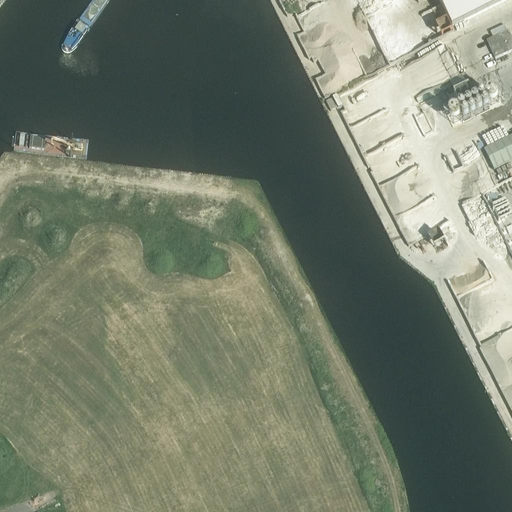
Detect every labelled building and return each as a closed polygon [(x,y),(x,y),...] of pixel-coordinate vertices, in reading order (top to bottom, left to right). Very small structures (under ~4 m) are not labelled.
[(509,0),(438,0),(452,29),(509,0)] [(389,67),(417,54),(394,7),(367,20),(389,67)] [(344,56),(337,39),(311,49),(309,43),(323,37),(320,30),(300,38),(310,64),(317,61),(319,66),(344,56)] [(511,38),(509,31),(487,41),(496,58),(511,50),(511,38)] [(433,77),(433,89),(440,89),(460,81),(450,54),(399,74),(401,80),(407,80),(425,73),(424,73),(424,68),(429,68),(433,77)] [(315,83),(320,99),(348,91),(345,81),(348,80),(344,66),(337,69),(338,73),(332,74),(329,66),(322,68),(325,80),(315,83)] [(511,136),(485,150),(494,170),(511,161),(511,136)]
